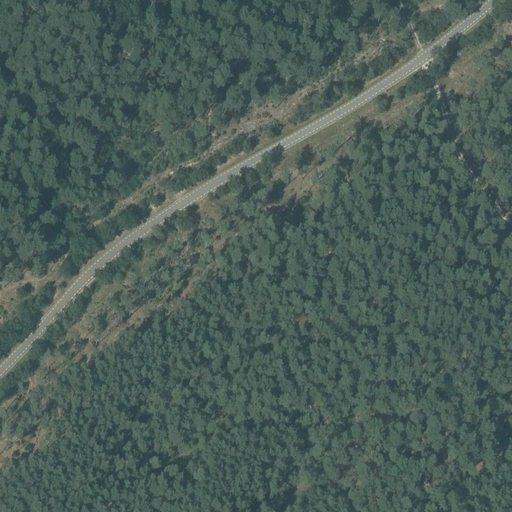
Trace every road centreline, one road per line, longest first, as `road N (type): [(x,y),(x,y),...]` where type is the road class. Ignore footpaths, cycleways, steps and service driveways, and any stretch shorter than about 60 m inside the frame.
road 1 (tertiary): [(0,369),(99,261),(165,211),(372,93),(493,0)]
road 2 (track): [(511,229),(466,176),(396,0)]
